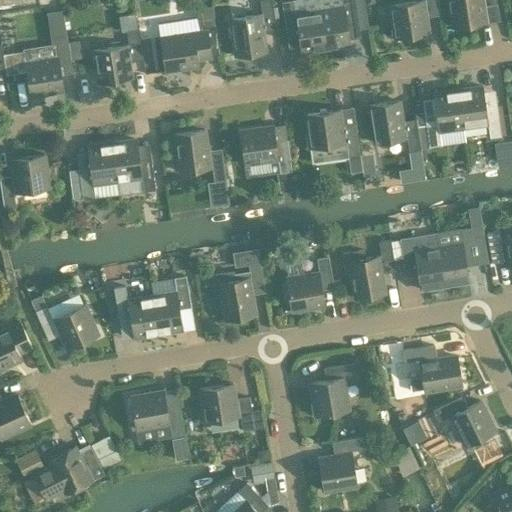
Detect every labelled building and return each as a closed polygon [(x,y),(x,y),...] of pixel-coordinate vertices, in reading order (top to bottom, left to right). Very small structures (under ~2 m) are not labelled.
[(261,23),(275,21),(271,0),(259,0),(262,13),(230,18),(236,56),(265,52),(261,23)] [(293,0),(281,2),(288,48),(300,46),(301,52),(325,48),(319,10),(295,14),(293,0)] [(346,0),(347,6),(319,10),(325,48),(353,44),(350,23),(361,22),(357,0),(346,0)] [(419,0),(410,1),(389,5),(395,38),(428,33),(425,17),(439,15),(437,0),(419,0)] [(447,0),(452,27),(485,22),(483,6),(497,3),(496,0),(447,0)] [(212,5),(196,7),(199,28),(215,26),(212,5)] [(129,62),(143,59),(138,28),(126,30),(128,44),(93,49),(98,83),(131,77),(129,62)] [(197,58),(211,56),(207,30),(160,37),(165,71),(198,65),(197,58)] [(83,37),(72,39),(73,51),(85,49),(83,37)] [(28,49),(23,50),(23,52),(26,71),(30,95),(63,90),(61,75),(73,73),(68,42),(56,44),(52,45),(28,49)] [(16,53),(3,55),(6,74),(19,72),(16,53)] [(482,86),(457,89),(463,127),(487,124),(489,138),(501,136),(497,105),(485,106),(482,86)] [(426,127),(417,128),(420,148),(440,145),(438,131),(463,127),(457,89),(433,93),(436,112),(424,114),(426,127)] [(409,152),(421,150),(420,148),(417,128),(416,119),(402,121),(399,100),(369,105),(375,143),(407,138),(409,152)] [(342,109),(306,114),(310,147),(346,142),(348,156),(358,155),(359,155),(355,124),(344,125),(342,109)] [(280,173),(291,171),(287,140),(275,141),(273,126),(240,130),(244,164),(277,159),(280,173)] [(204,129),(175,133),(180,171),(212,167),(214,180),(225,179),(222,156),(208,157),(204,129)] [(136,139),(112,142),(117,181),(141,177),(143,191),(155,189),(151,158),(139,160),(136,139)] [(496,160),(511,158),(511,147),(511,141),(494,143),(496,160)] [(78,169),(68,170),(72,198),(82,197),(82,199),(94,198),(92,184),(117,181),(112,142),(87,146),(90,166),(78,168),(78,169)] [(16,192),(49,187),(44,154),(11,159),(16,192)] [(350,167),(359,166),(358,155),(348,156),(350,167)] [(376,174),(375,168),(370,164),(361,166),(362,172),(362,176),(376,174)] [(280,173),(282,187),(294,185),(291,171),(280,173)] [(14,197),(2,199),(4,209),(16,207),(14,197)] [(462,239),(473,237),(472,227),(460,229),(462,239)] [(498,230),(486,232),(491,262),(503,260),(498,230)] [(400,239),(390,241),(393,261),(403,259),(405,270),(417,268),(420,286),(420,289),(444,285),(438,247),(414,251),(411,237),(400,239)] [(380,266),(394,263),(393,261),(390,241),(390,239),(378,241),(381,255),(365,258),(363,249),(342,253),(346,271),(350,271),(355,298),(385,293),(380,266)] [(462,243),(438,247),(444,285),(469,281),(462,243)] [(233,271),(212,275),(215,293),(220,292),(225,320),(254,315),(250,287),(264,285),(260,261),(257,246),(245,248),(248,263),(249,269),(233,271)] [(321,289),(333,287),(328,256),(316,258),(319,272),(285,277),(286,283),(289,300),(291,311),(324,305),(321,289)] [(176,291),(152,295),(158,333),(182,329),(179,309),(191,307),(185,276),(174,277),(176,291)] [(158,333),(152,295),(127,299),(125,286),(113,288),(119,319),(130,317),(134,337),(158,333)] [(41,295),(30,300),(35,311),(45,306),(41,295)] [(67,348),(98,335),(84,304),(54,318),(67,348)] [(18,352),(31,346),(20,322),(0,331),(0,368),(21,359),(18,352)] [(436,359),(434,345),(403,350),(405,364),(418,362),(421,377),(409,379),(411,391),(423,389),(424,391),(461,385),(456,355),(436,359)] [(348,410),(342,377),(356,374),(354,362),(324,368),(326,379),(309,383),(315,415),(348,410)] [(242,430),(264,426),(261,410),(251,411),(249,397),(235,399),(233,383),(225,384),(199,388),(200,395),(205,422),(240,416),(242,430)] [(172,437),(183,435),(178,404),(166,406),(163,390),(130,396),(136,429),(169,423),(172,437)] [(0,395),(0,437),(30,424),(17,393),(2,400),(0,395)] [(495,431),(480,400),(466,407),(460,397),(432,411),(437,421),(450,415),(465,445),(495,431)] [(425,417),(404,426),(412,443),(432,433),(425,417)] [(364,448),(362,436),(331,441),(334,455),(318,458),(323,491),(356,485),(351,450),(364,448)] [(184,437),(172,439),(175,460),(187,458),(184,437)] [(48,459),(51,464),(52,465),(34,475),(46,498),(64,489),(66,493),(104,474),(93,452),(81,459),(74,446),(48,459)] [(270,448),(253,452),(258,477),(275,474),(270,448)] [(36,450),(17,459),(23,470),(41,461),(36,450)] [(235,464),(236,475),(253,473),(252,462),(235,464)] [(259,511),(267,505),(246,482),(237,490),(247,500),(233,511),(259,511)] [(511,511),(511,483),(494,493),(503,511),(511,511)]
